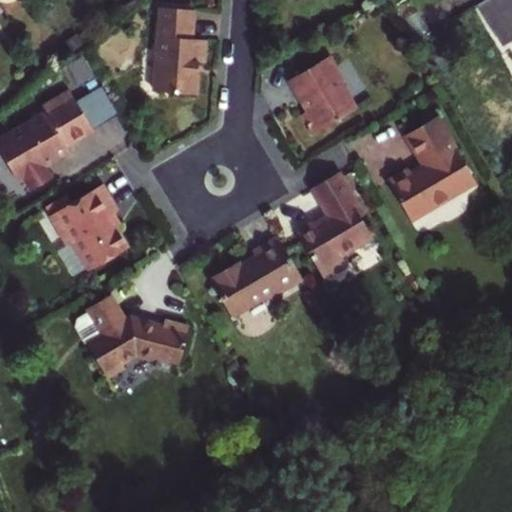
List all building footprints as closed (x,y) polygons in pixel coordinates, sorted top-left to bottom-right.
[(511,0),(487,0),(474,8),(499,49),(511,41),(511,0)] [(190,42),(192,13),(159,10),(153,94),(193,96),(196,65),(202,65),(203,43),(190,42)] [(330,57),(289,81),(308,113),(302,116),(314,135),(357,110),(341,83),(344,81),(330,57)] [(75,103),(93,131),(119,116),(101,87),(75,103)] [(75,103),(69,93),(43,108),(47,114),(0,142),(0,152),(18,184),(24,180),(32,192),(52,180),(43,165),(55,158),(57,161),(69,153),(66,147),(93,131),(75,103)] [(475,182),(435,116),(404,135),(423,167),(411,174),(408,169),(387,183),(410,220),(475,182)] [(361,219),(364,218),(339,175),(313,191),(328,216),(326,222),(314,229),(312,226),(297,235),(325,282),(348,268),(342,258),(373,239),(361,219)] [(104,187),(51,218),(69,246),(75,243),(92,272),(130,249),(118,229),(112,218),(118,214),(119,213),(104,187)] [(118,214),(112,218),(118,229),(124,225),(118,214)] [(303,282),(279,239),(253,255),(256,261),(243,268),(240,264),(210,282),(233,321),(267,300),(272,301),(303,282)] [(114,297),(89,312),(92,316),(81,322),(79,329),(109,379),(126,370),(123,365),(138,357),(159,363),(160,360),(182,365),(192,330),(168,323),(166,329),(134,321),(129,323),(114,297)]
